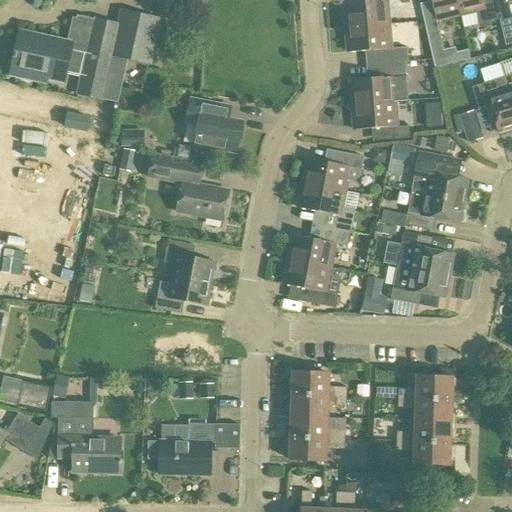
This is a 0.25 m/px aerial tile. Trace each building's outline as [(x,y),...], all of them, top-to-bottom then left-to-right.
[(347,28),(387,25),(385,0),(380,0),(344,3),(347,28)] [(430,0),(435,19),(459,14),(455,0),(430,0)] [(455,0),(459,14),(485,8),(482,0),(455,0)] [(150,64),(159,20),(120,12),(117,25),(77,16),(71,44),(39,37),(38,44),(19,40),(11,76),(46,84),(47,80),(63,84),(66,74),(80,77),(77,95),(117,104),(127,60),(150,64)] [(499,20),(503,36),(505,45),(511,43),(511,14),(499,17),(499,20)] [(387,25),(347,28),(349,53),(389,50),(387,25)] [(431,53),(443,51),(438,31),(426,34),(431,53)] [(351,81),(353,106),(406,101),(402,62),(366,65),(367,79),(351,81)] [(511,74),(503,78),(511,106),(511,74)] [(499,133),(511,128),(511,106),(503,78),(471,88),(478,110),(490,107),(499,133)] [(236,154),(242,124),(211,118),(214,104),(190,100),(186,123),(198,126),(194,145),(236,154)] [(393,103),(353,107),(355,131),(396,127),(393,103)] [(483,139),(474,111),(459,116),(467,144),(483,139)] [(87,132),(90,119),(68,114),(65,127),(87,132)] [(144,147),(144,131),(121,131),(121,147),(144,147)] [(414,146),(425,148),(427,140),(416,137),(414,146)] [(370,161),(384,164),(387,150),(373,147),(370,161)] [(223,221),(229,192),(199,186),(204,164),(152,154),(147,179),(182,185),(177,212),(223,221)] [(303,185),(343,192),(345,181),(352,182),(360,177),(361,170),(308,160),(303,185)] [(114,177),(116,167),(105,165),(103,175),(114,177)] [(412,192),(464,202),(468,181),(416,171),(412,192)] [(340,207),(343,192),(303,185),(299,209),(339,217),(336,230),(349,233),(351,233),(356,210),(340,207)] [(460,223),(464,202),(412,192),(408,213),(460,223)] [(395,235),(396,227),(377,224),(376,234),(388,235),(394,236),(395,235)] [(349,233),(336,230),(331,229),(329,243),(293,236),(289,260),(329,268),(333,244),(346,246),(349,233)] [(403,233),(397,265),(450,275),(454,256),(425,250),(428,237),(403,233)] [(172,279),(211,285),(215,263),(165,254),(164,262),(174,264),(172,279)] [(329,268),(289,260),(284,286),(324,293),(327,277),(335,278),(336,270),(329,268)] [(397,265),(391,300),(394,301),(414,305),(417,292),(446,298),(450,275),(397,265)] [(207,307),(211,285),(172,279),(171,284),(160,282),(157,297),(168,299),(207,307)] [(379,296),(364,294),(361,312),(383,316),(386,298),(379,296)] [(411,318),(414,305),(394,301),(392,314),(411,318)] [(292,395),(345,397),(346,388),(328,388),(328,374),(293,373),(292,395)] [(52,397),(65,400),(69,378),(57,376),(52,397)] [(398,398),(452,400),(452,378),(417,377),(416,390),(398,389),(398,398)] [(47,415),(54,387),(21,380),(15,407),(47,415)] [(192,383),(178,384),(179,395),(192,394),(192,383)] [(199,385),(200,394),(214,393),(213,385),(199,385)] [(345,407),(345,397),(292,395),(291,417),(327,418),(327,407),(345,407)] [(451,422),(452,400),(398,398),(397,408),(416,408),(415,421),(451,422)] [(92,419),(92,403),(51,402),(50,419),(59,419),(58,459),(73,460),(73,473),(119,474),(120,440),(90,439),(91,419),(92,419)] [(23,452),(39,428),(18,414),(9,429),(6,427),(3,432),(0,429),(0,444),(3,439),(23,452)] [(326,431),(327,418),(291,417),(291,439),(344,441),(344,431),(326,431)] [(450,444),(451,422),(415,421),(415,432),(396,432),(396,442),(450,444)] [(239,450),(240,426),(188,424),(188,443),(160,442),(160,443),(148,442),(147,459),(160,460),(159,474),(209,476),(210,443),(215,444),(215,449),(239,450)] [(344,450),(344,441),(291,439),(290,461),(325,462),(326,449),(344,450)] [(449,466),(450,444),(396,442),(396,450),(414,451),(414,464),(449,466)] [(322,511),(323,511),(311,511),(312,492),(302,492),(300,511),(322,511)] [(344,511),(345,493),(336,493),(335,511),(323,511),(322,511),(344,511)] [(356,511),(355,511),(355,494),(345,493),(344,511),(356,511)] [(388,511),(389,494),(379,494),(378,511),(388,511)] [(404,495),(392,495),(392,508),(403,509),(404,495)]
